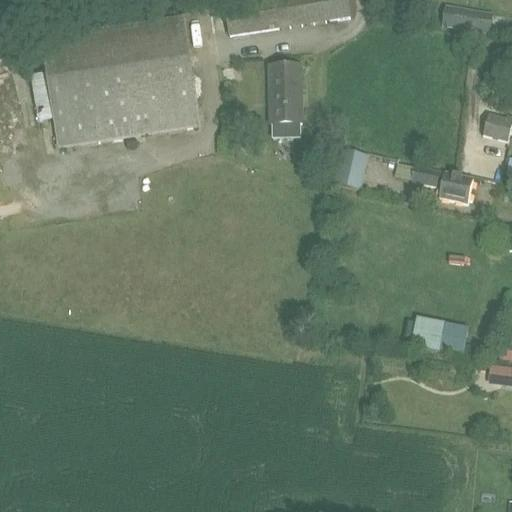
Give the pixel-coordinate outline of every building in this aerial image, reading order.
[(352,22),(348,0),(272,0),(226,7),(231,40),(352,22)] [(446,8),(442,29),(490,37),(493,16),(446,8)] [(49,76),(31,79),(33,92),(39,125),(57,122),(61,150),(204,128),(187,21),(44,44),(49,76)] [(271,70),(273,128),(273,142),(301,141),(300,127),(305,127),(303,69),(271,70)] [(508,147),(511,136),(511,124),(491,118),(484,139),(508,147)] [(334,187),(334,188),(360,194),(369,158),(342,152),(334,187)] [(470,208),(475,183),(417,170),(414,185),(444,191),(441,202),(470,208)] [(469,360),(476,338),(428,324),(422,346),(469,360)] [(488,387),(511,390),(511,370),(491,368),(488,387)]
